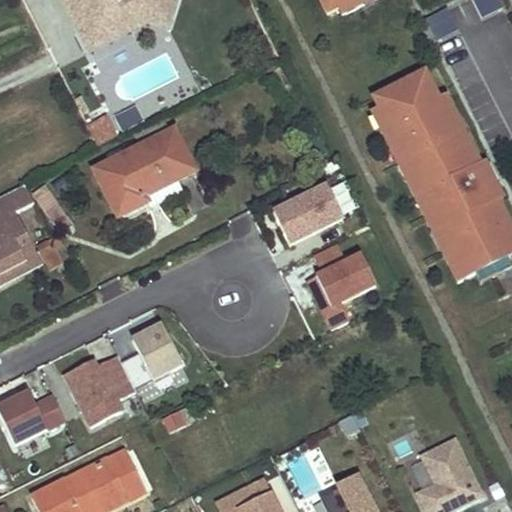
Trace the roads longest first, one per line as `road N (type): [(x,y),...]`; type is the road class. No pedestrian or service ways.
road 1 (residential): [(174,281),(245,246),(275,300),(263,321),(240,335),(213,331),(198,318)]
road 2 (residential): [(0,370),(174,281)]
